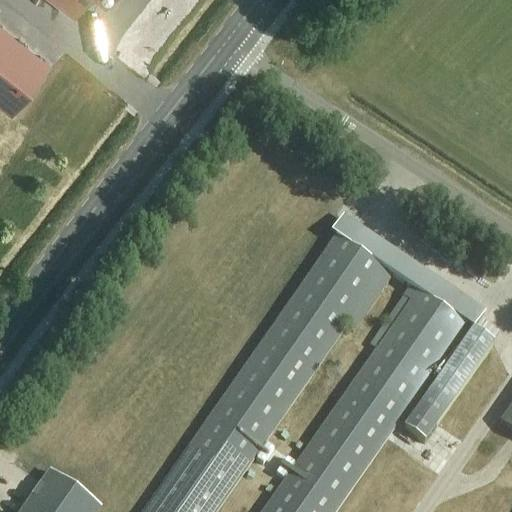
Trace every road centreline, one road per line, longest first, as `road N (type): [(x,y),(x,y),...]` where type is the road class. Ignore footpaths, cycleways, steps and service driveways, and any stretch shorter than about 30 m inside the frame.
road 1 (primary): [(0,337),(222,47)]
road 2 (unclassified): [(511,234),(222,47)]
